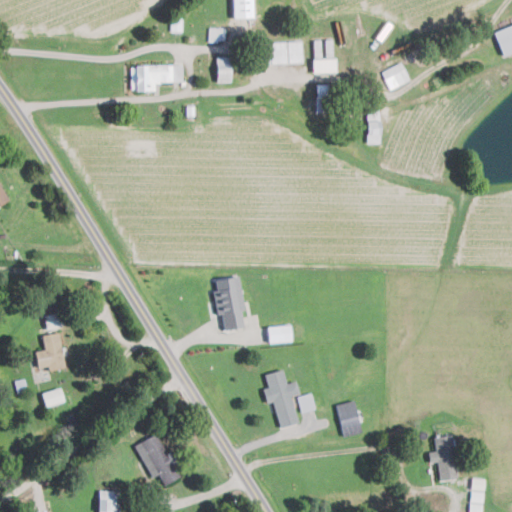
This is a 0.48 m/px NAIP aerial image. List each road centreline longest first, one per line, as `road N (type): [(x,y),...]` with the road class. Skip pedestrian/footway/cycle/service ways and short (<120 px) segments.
road 1 (residential): [(0,82),(190,369),(273,511)]
road 2 (residential): [(190,369),(0,502)]
